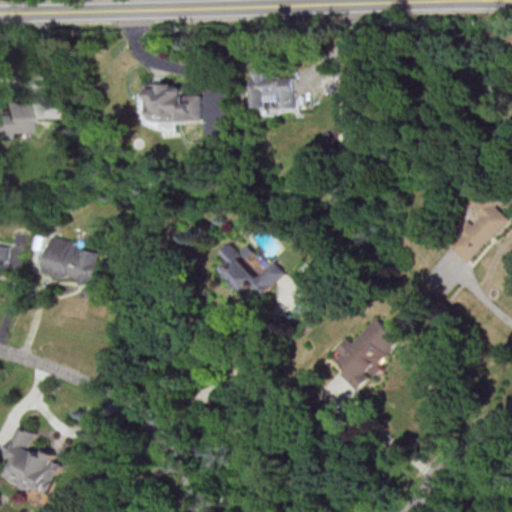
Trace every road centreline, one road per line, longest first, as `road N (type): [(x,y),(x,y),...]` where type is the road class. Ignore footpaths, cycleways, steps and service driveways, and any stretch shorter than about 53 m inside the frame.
road 1 (tertiary): [(426,0),(0,12)]
road 2 (residential): [(192,511),(177,467),(125,404),(0,350)]
road 3 (residential): [(511,407),(457,454),(409,511)]
